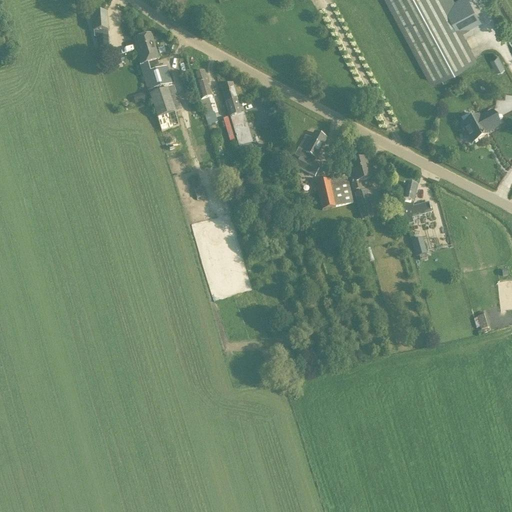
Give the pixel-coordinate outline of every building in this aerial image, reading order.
[(452,0),(385,0),(430,83),(475,59),(461,32),(468,28),(452,0)] [(106,15),(92,16),(93,33),(94,47),(95,47),(96,56),(108,55),(106,32),(107,32),(106,15)] [(149,36),(134,40),(142,65),(139,66),(138,66),(148,97),(149,96),(157,120),(155,120),(160,134),(179,128),(175,114),(181,112),(173,89),(172,89),(166,67),(159,69),(156,61),(149,36)] [(504,68),(497,56),(490,60),(496,72),(504,68)] [(201,102),(200,102),(205,116),(204,116),(207,126),(217,123),(214,114),(213,115),(208,100),(211,98),(203,73),(193,76),(201,102)] [(220,89),(229,119),(240,157),(252,154),(240,115),(240,112),(232,86),(220,89)] [(137,97),(139,104),(146,102),(143,95),(137,97)] [(182,117),(187,134),(204,128),(199,111),(182,117)] [(471,145),(489,135),(489,134),(501,127),(492,111),(480,118),(479,116),(461,126),(471,145)] [(199,133),(189,136),(196,158),(214,153),(210,141),(202,143),(199,133)] [(299,160),(294,168),(314,178),(319,170),(312,166),(326,140),(313,133),(310,140),(305,138),(294,157),(299,160)] [(364,160),(350,164),(353,176),(348,177),(352,192),(362,190),(360,183),(370,180),(364,160)] [(321,212),(353,204),(346,177),(314,185),(321,212)] [(400,203),(399,207),(402,214),(408,235),(413,233),(411,226),(416,225),(414,219),(415,219),(413,211),(409,212),(408,206),(413,207),(413,204),(416,188),(405,185),(402,198),(399,197),(398,202),(400,203)] [(365,192),(354,195),(361,222),(373,218),(365,192)] [(422,239),(411,242),(417,262),(421,261),(420,257),(426,255),(422,239)] [(476,329),(479,328),(480,331),(489,328),(485,315),(476,318),(473,319),(476,329)]
